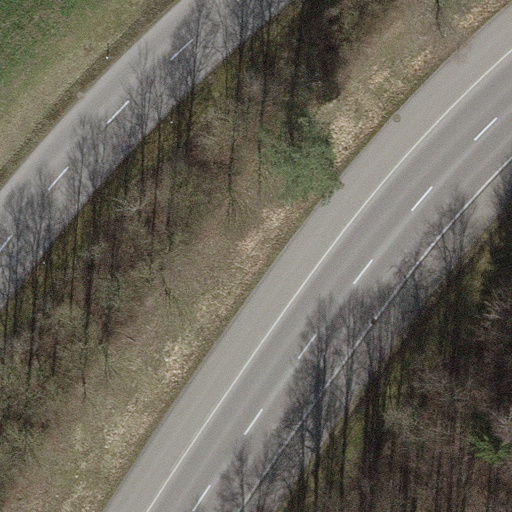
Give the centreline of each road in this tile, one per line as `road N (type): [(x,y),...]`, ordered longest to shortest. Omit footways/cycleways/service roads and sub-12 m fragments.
road 1 (primary): [(198,511),(421,203),(511,107)]
road 2 (tertiary): [(240,0),(119,113),(0,253)]
